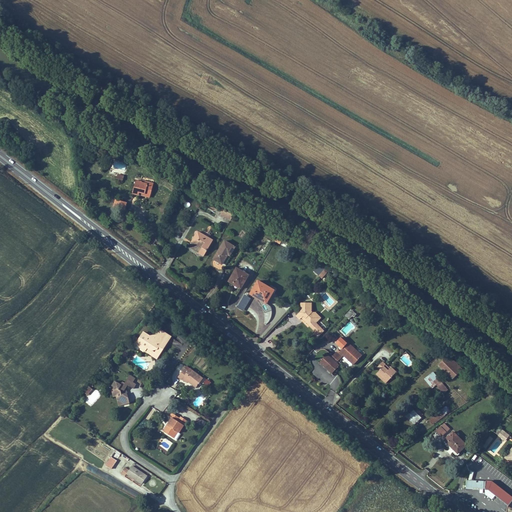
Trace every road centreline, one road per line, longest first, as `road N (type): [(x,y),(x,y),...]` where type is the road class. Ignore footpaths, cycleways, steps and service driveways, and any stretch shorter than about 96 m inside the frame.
road 1 (primary): [(0,150),(262,358)]
road 2 (primary): [(262,358),(463,511)]
road 3 (residential): [(262,358),(178,469)]
road 4 (residential): [(178,469),(118,430),(166,387)]
